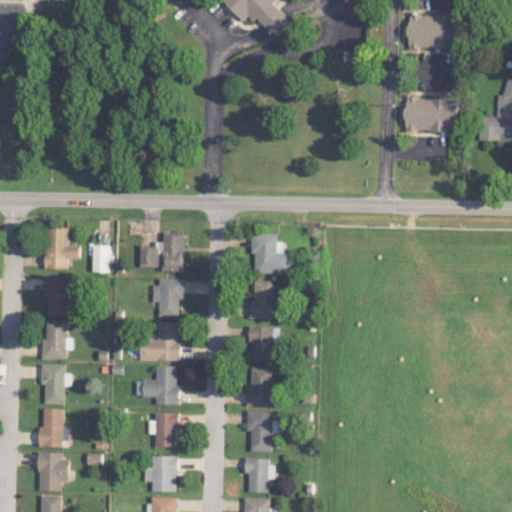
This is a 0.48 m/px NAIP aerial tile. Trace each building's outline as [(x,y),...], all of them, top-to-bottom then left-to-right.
[(231,0),(251,19),(279,33),(284,28),(278,0),(231,0)] [(409,48),(459,48),(459,14),(409,14),(409,48)] [(479,139),(511,140),(511,78),(506,78),(506,93),(498,93),(497,115),(480,115),(479,139)] [(458,97),(406,96),(406,131),(458,131),(458,97)] [(46,268),(66,268),(66,258),(80,258),(80,244),(68,244),(68,227),(46,226),(46,268)] [(185,231),(164,231),(164,241),(156,241),(156,245),(141,245),(141,266),(159,266),(159,253),(163,253),(163,270),(185,270),(185,231)] [(279,233),(253,232),(252,253),(256,253),(255,272),(292,273),(292,252),(278,252),(279,233)] [(109,271),(109,245),(93,244),(93,271),(109,271)] [(45,315),(68,315),(68,304),(79,304),(80,284),(68,284),(68,276),(46,275),(45,315)] [(181,317),(182,278),(160,278),(160,284),(153,284),(153,301),(160,301),(159,316),(181,317)] [(252,317),(274,318),(275,280),(253,279),(252,317)] [(42,358),(66,358),(67,320),(46,319),(46,337),(42,337),(42,358)] [(141,359),(181,360),(182,339),(179,339),(179,321),(159,320),(159,339),(141,339),(141,359)] [(253,359),(273,360),(274,326),(250,325),(250,340),(253,340),(253,359)] [(65,403),(65,386),(71,386),(72,372),(66,372),(66,364),(42,364),(42,384),(45,384),(45,402),(65,403)] [(178,365),(157,365),(157,379),(144,379),(144,396),(157,396),(156,403),(181,403),(181,383),(178,383),(178,365)] [(252,385),(248,385),(248,405),(273,405),(272,366),(252,367),(252,385)] [(39,445),(63,446),(63,407),(44,407),(44,425),(40,425),(39,445)] [(273,450),(273,433),(279,433),(280,420),(273,420),(273,411),(248,410),(247,430),(252,431),(251,450),(273,450)] [(156,445),(178,446),(178,412),(157,411),(156,420),(150,420),(150,433),(156,433),(156,445)] [(39,490),(62,490),(62,480),(70,480),(70,459),(63,458),(63,451),(40,451),(39,490)] [(178,455),(153,455),(153,466),(145,466),(145,480),(153,480),(152,490),(177,490),(178,455)] [(270,457),(246,457),(246,472),(249,472),(249,491),(270,491),(270,478),(276,478),(277,464),(270,464),(270,457)] [(61,511),(62,495),(42,494),(41,511),(61,511)] [(177,511),(178,496),(153,495),(152,511),(177,511)] [(270,511),(271,497),(245,497),(244,511),(270,511)]
